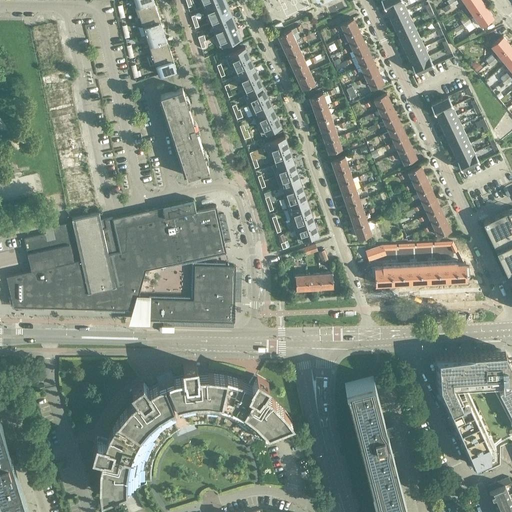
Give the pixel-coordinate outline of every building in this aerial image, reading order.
[(137,6),(140,16),(157,10),(154,0),(137,6)] [(229,7),(225,0),(217,0),(203,6),(208,16),(210,15),(229,7)] [(407,9),(402,0),(386,8),(390,17),(407,9)] [(474,0),(467,5),(474,14),(486,6),(481,0),(474,0)] [(486,6),(474,14),(481,24),(493,16),(486,6)] [(233,17),(229,7),(210,15),(214,24),(214,25),(233,17)] [(411,18),(407,9),(390,17),(395,26),(411,18)] [(140,16),(143,25),(160,20),(157,10),(140,16)] [(237,27),(233,17),(214,25),(214,24),(212,25),(216,36),(237,27)] [(346,35),(359,29),(354,18),(341,24),(346,35)] [(399,36),(416,28),(411,18),(395,26),(399,36)] [(143,25),(146,35),(164,29),(160,20),(143,25)] [(241,37),(237,27),(216,36),(220,46),(241,37)] [(278,35),(283,46),(296,40),(293,32),(297,31),(295,27),(278,35)] [(420,37),(416,28),(399,36),(403,45),(420,37)] [(146,35),(149,45),(167,39),(164,29),(146,35)] [(346,35),(351,45),(364,39),(359,29),(346,35)] [(499,54),(510,44),(502,35),(491,44),(499,54)] [(408,54),(425,46),(420,37),(403,45),(408,54)] [(298,43),(302,42),(300,38),(296,40),(283,46),(288,56),(301,50),(298,43)] [(167,39),(149,45),(152,54),(170,49),(167,39)] [(364,39),(351,45),(356,56),(369,50),(364,39)] [(499,54),(506,63),(511,57),(511,46),(510,44),(499,54)] [(245,46),(225,55),(230,66),(232,65),(232,64),(250,56),(245,46)] [(429,55),(425,46),(408,54),(412,63),(429,55)] [(152,54),(156,64),(173,58),(170,49),(152,54)] [(288,56),(293,67),(305,61),(301,50),(288,56)] [(356,56),(361,66),(374,60),(369,50),(356,56)] [(485,59),(488,62),(494,57),(492,54),(485,59)] [(433,65),(429,55),(412,63),(417,73),(433,65)] [(254,66),(250,56),(232,64),(232,65),(237,75),(239,74),(238,73),(254,66)] [(497,60),(494,57),(488,62),(491,65),(497,60)] [(173,58),(156,64),(159,74),(176,68),(173,58)] [(361,66),(366,77),(379,71),(374,60),(361,66)] [(293,67),(297,77),(310,71),(305,61),(293,67)] [(259,76),(254,66),(238,73),(239,74),(243,83),(259,76)] [(310,71),(297,77),(303,90),(309,87),(308,85),(315,82),(310,71)] [(384,83),(379,71),(366,77),(371,87),(378,84),(379,86),(384,83)] [(501,77),(503,81),(509,75),(507,72),(501,77)] [(511,78),(509,75),(503,81),(506,84),(511,78)] [(243,83),(247,93),(263,86),(259,76),(243,83)] [(351,97),(356,95),(354,85),(348,87),(351,97)] [(268,96),(263,86),(247,93),(243,94),(247,105),(268,96)] [(202,147),(184,92),(182,88),(161,95),(187,176),(209,169),(202,147)] [(309,97),(313,108),(326,103),(323,92),(309,97)] [(379,110),(392,104),(387,93),(374,99),(379,110)] [(272,105),(268,96),(247,105),(252,115),(272,105)] [(436,113),(453,105),(448,96),(431,104),(436,113)] [(330,114),(326,103),(313,108),(317,118),(330,114)] [(379,110),(384,120),(397,115),(392,104),(379,110)] [(277,115),(272,105),(252,115),(257,124),(277,115)] [(440,123),(457,115),(453,105),(436,113),(440,123)] [(238,109),(234,111),(237,118),(242,116),(240,108),(238,109)] [(317,118),(321,129),(334,125),(330,114),(317,118)] [(277,115),(257,124),(262,135),(282,126),(277,115)] [(384,120),(389,131),(402,125),(397,115),(384,120)] [(457,115),(440,123),(445,132),(462,124),(457,115)] [(1,116),(0,116),(0,131),(0,132),(9,126),(1,116)] [(381,126),(380,122),(368,128),(370,131),(381,126)] [(462,124),(445,132),(449,141),(466,133),(462,124)] [(321,129),(324,140),(337,136),(334,125),(321,129)] [(391,134),(394,141),(407,135),(402,125),(389,131),(380,135),(381,139),(391,134)] [(247,129),(245,129),(242,131),(244,138),(250,136),(247,129)] [(449,141),(454,150),(470,142),(466,133),(449,141)] [(285,135),(264,143),(268,155),(273,153),(289,147),(285,135)] [(394,141),(399,152),(412,146),(407,135),(394,141)] [(337,136),(324,140),(328,151),(341,147),(337,136)] [(470,142),(454,150),(458,160),(475,152),(470,142)] [(417,157),(412,146),(399,152),(404,162),(417,157)] [(293,158),(289,147),(273,153),(276,163),(293,158)] [(458,160),(463,169),(479,161),(475,152),(458,160)] [(332,161),(335,172),(349,167),(345,156),(332,161)] [(276,176),(297,168),(293,158),(276,163),(272,164),(276,176)] [(408,172),(413,183),(426,177),(421,166),(408,172)] [(335,172),(339,183),(352,178),(349,167),(335,172)] [(300,179),(297,168),(276,176),(280,187),(284,185),(300,179)] [(413,183),(418,193),(431,187),(426,177),(413,183)] [(339,183),(343,194),(356,189),(352,178),(339,183)] [(284,185),(287,195),(288,196),(304,190),(300,179),(284,185)] [(423,204),(436,198),(431,187),(418,193),(423,204)] [(343,194),(347,205),(360,200),(356,189),(343,194)] [(308,201),(304,190),(288,196),(287,195),(283,197),(287,208),(308,201)] [(423,204),(428,214),(441,208),(436,198),(423,204)] [(24,237),(31,270),(6,275),(13,305),(134,308),(145,269),(225,250),(215,205),(195,209),(193,199),(101,220),(74,226),(73,221),(67,223),(45,228),(46,232),(24,237)] [(347,205),(350,216),(364,211),(360,200),(347,205)] [(290,219),(311,212),(308,201),(287,208),(290,219)] [(428,214),(433,224),(445,219),(441,208),(428,214)] [(511,217),(508,209),(483,221),(509,276),(511,276),(511,278),(511,217)] [(354,227),(367,222),(364,211),(350,216),(354,227)] [(311,212),(290,219),(294,230),(315,222),(311,212)] [(445,219),(433,224),(438,235),(445,232),(446,234),(451,231),(445,219)] [(319,234),(315,222),(294,230),(298,241),(319,234)] [(367,222),(354,227),(358,239),(364,237),(364,236),(371,233),(367,222)] [(452,241),(434,242),(434,247),(449,246),(453,253),(457,251),(452,241)] [(304,247),(307,254),(318,250),(315,243),(304,247)] [(384,251),(382,245),(366,250),(369,260),(385,254),(384,251)] [(307,254),(304,247),(294,251),(296,258),(307,254)] [(324,249),(318,251),(318,253),(317,253),(318,262),(321,261),(322,261),(328,259),(324,249)] [(382,265),(382,267),(371,267),(371,277),(374,277),(375,283),(466,278),(466,276),(469,276),(468,266),(465,267),(465,263),(456,263),(456,261),(382,265)] [(148,318),(234,320),(235,265),(194,264),(193,299),(168,298),(149,298),(148,311),(148,318)] [(320,273),(321,287),(333,286),(332,272),(320,273)] [(308,287),(307,273),(295,274),(296,288),(308,287)] [(321,287),(320,273),(307,273),(308,287),(321,287)] [(511,362),(505,349),(434,354),(436,384),(473,464),(490,457),(490,445),(511,434),(511,362)] [(173,433),(182,428),(197,424),(206,423),(216,425),(232,431),(239,436),(245,442),(244,443),(246,446),(254,440),(252,438),(256,434),(292,420),(284,410),(285,410),(272,397),(263,391),(268,382),(257,375),(257,376),(254,374),(249,382),(242,379),(225,374),(208,372),(200,372),(199,363),(196,363),(183,364),(184,374),(173,377),(158,383),(148,389),(143,380),(132,388),(132,389),(130,391),(135,398),(130,404),(118,417),(110,432),(107,439),(98,436),(97,439),(93,452),(102,455),(100,465),(100,483),(101,495),(113,492),(119,491),(118,490),(151,480),(151,471),(153,462),(156,454),(159,449),(168,438),(173,433)] [(373,377),(373,376),(346,384),(347,384),(379,511),(405,511),(386,435),(393,433),(390,424),(383,426),(372,377),(373,377)] [(0,510),(0,511),(27,511),(13,462),(18,461),(15,451),(10,452),(0,423),(0,510)] [(497,511),(501,511),(511,507),(511,502),(510,497),(511,496),(511,492),(508,494),(504,484),(503,484),(499,486),(496,487),(492,489),(489,490),(497,511)]
